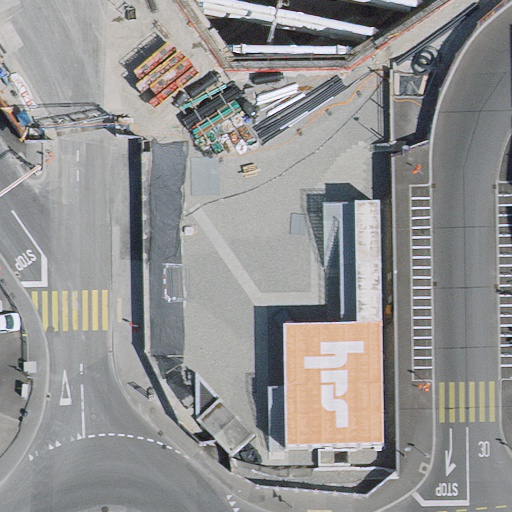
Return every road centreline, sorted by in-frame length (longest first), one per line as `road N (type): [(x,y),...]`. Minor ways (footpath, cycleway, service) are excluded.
road 1 (residential): [(511,58),(476,111),(465,165),(469,511)]
road 2 (unknown): [(146,0),(128,2),(83,54),(74,103),(85,287)]
road 3 (tertiary): [(198,511),(160,479),(93,469),(62,482),(28,511)]
